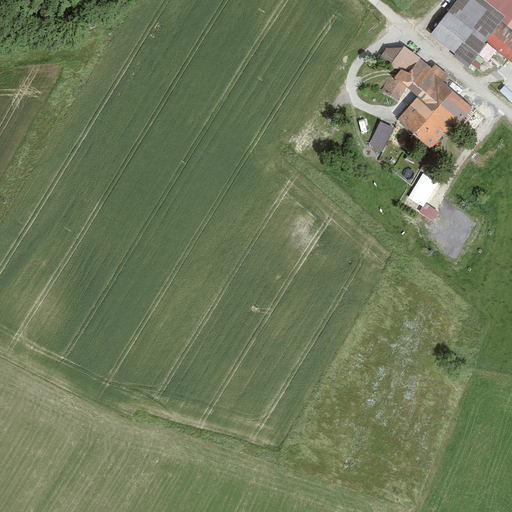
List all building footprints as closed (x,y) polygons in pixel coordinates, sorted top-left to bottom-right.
[(456,0),(431,33),(469,63),(487,41),(507,15),(487,0),(456,0)] [(511,0),(487,0),(507,15),(511,18),(511,0)] [(511,18),(507,15),(487,41),(511,59),(511,18)] [(405,44),(385,47),(378,55),(394,68),(388,75),(390,77),(404,88),(411,93),(390,118),(431,151),(446,133),(452,138),(479,104),(405,44)] [(404,88),(390,77),(384,88),(400,98),(404,88)] [(382,149),(394,125),(381,119),(369,143),(382,149)] [(441,180),(423,169),(407,196),(425,207),(441,180)]
